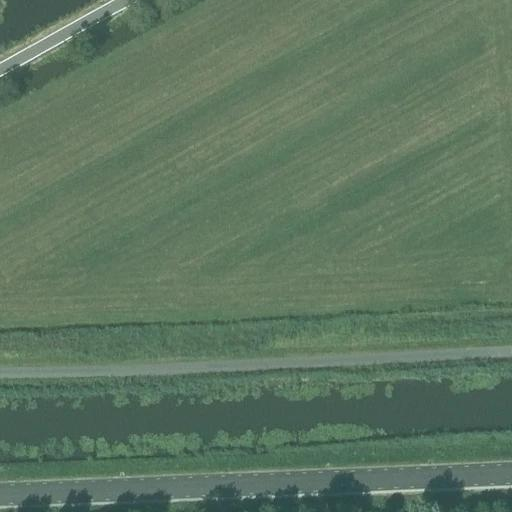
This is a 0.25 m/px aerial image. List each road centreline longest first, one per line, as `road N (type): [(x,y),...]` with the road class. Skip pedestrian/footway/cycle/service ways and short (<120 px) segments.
road 1 (secondary): [(511,474),(0,495)]
road 2 (unclassified): [(0,375),(511,356)]
road 3 (unclassified): [(0,70),(129,0)]
